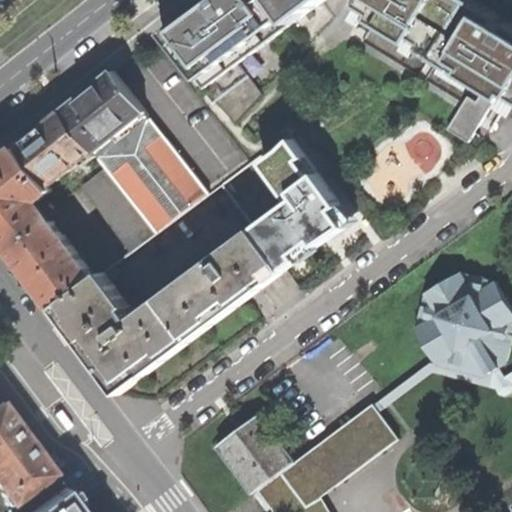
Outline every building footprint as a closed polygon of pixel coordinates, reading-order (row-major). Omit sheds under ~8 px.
[(204,0),(167,29),(212,88),(333,0),(204,0)] [(511,22),(469,0),(370,0),(362,14),(511,94),(511,22)] [(89,91),(63,112),(93,150),(107,167),(159,231),(211,193),(114,72),(89,91)] [(39,131),(19,147),(51,185),(93,150),(63,112),(39,131)] [(300,197),(258,228),(287,268),(332,235),(350,222),(339,207),(346,202),(322,169),(316,173),(305,158),(311,154),(297,135),(265,159),(293,197),(298,193),(300,197)] [(0,228),(16,250),(49,225),(34,205),(52,191),(50,189),(52,187),(51,185),(19,147),(0,161),(0,228)] [(134,251),(159,231),(107,167),(84,186),(134,251)] [(42,285),(59,308),(98,278),(55,221),(49,225),(16,250),(42,285)] [(262,288),(287,268),(258,228),(137,318),(129,308),(132,306),(106,272),(98,278),(59,308),(84,343),(121,393),(262,288)] [(509,363),(511,352),(511,314),(505,313),(508,306),(511,302),(511,300),(510,298),(505,301),(497,298),(502,281),(466,271),(461,288),(453,286),(449,281),(445,283),(448,289),(446,296),(429,292),(419,329),(434,332),(432,341),(428,344),(432,349),(436,347),(446,350),(440,364),(487,376),(509,363)] [(0,402),(0,455),(29,435),(14,415),(3,400),(0,402)] [(274,505),(277,511),(335,511),(325,494),(400,438),(376,404),(297,462),(262,414),(220,444),(239,469),(256,492),(261,489),(274,505)] [(65,447),(69,444),(56,427),(49,432),(59,445),(62,449),(65,447)] [(0,482),(13,500),(54,470),(42,453),(29,435),(0,455),(0,482)] [(73,511),(55,484),(15,511),(73,511)]
